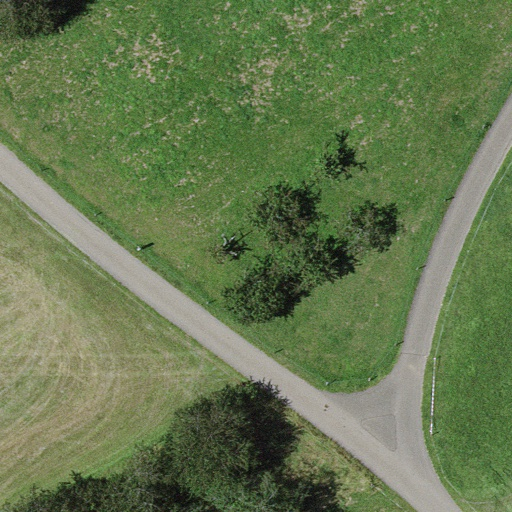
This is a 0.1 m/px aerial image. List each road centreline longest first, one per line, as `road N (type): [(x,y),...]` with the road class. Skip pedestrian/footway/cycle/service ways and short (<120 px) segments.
road 1 (residential): [(376,450),(131,278),(0,160)]
road 2 (residential): [(376,450),(438,268),(511,118)]
